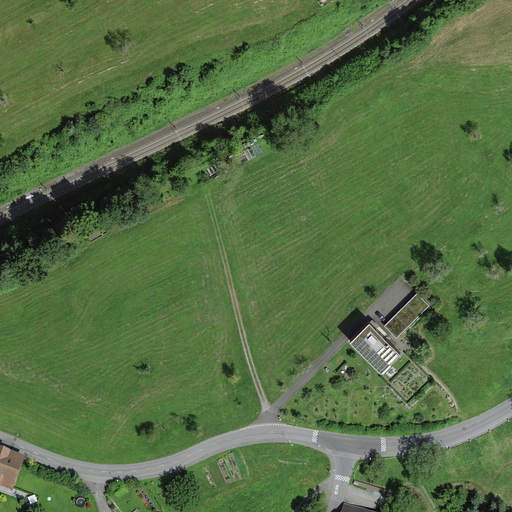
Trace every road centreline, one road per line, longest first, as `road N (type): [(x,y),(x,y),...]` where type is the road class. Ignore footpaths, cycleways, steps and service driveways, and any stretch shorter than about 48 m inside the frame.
road 1 (residential): [(0,440),(79,468),(122,472),(273,431),(349,443)]
road 2 (track): [(272,409),(249,360),(211,196)]
road 3 (residential): [(349,443),(430,442),(511,407)]
